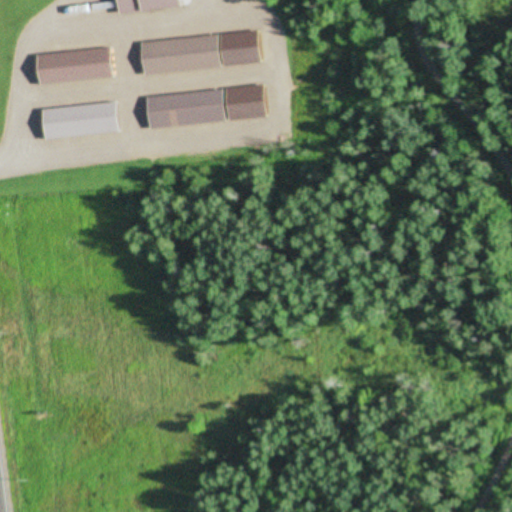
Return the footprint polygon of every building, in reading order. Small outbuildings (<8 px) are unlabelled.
[(122,0),(124,15),(192,10),(190,0),(122,0)] [(148,76),(226,70),(224,36),(145,42),(148,76)] [(43,86),(118,80),(115,49),(41,55),(43,86)] [(152,97),(154,129),(231,123),(228,91),(152,97)] [(50,140),(124,133),(121,103),(47,110),(50,140)]
